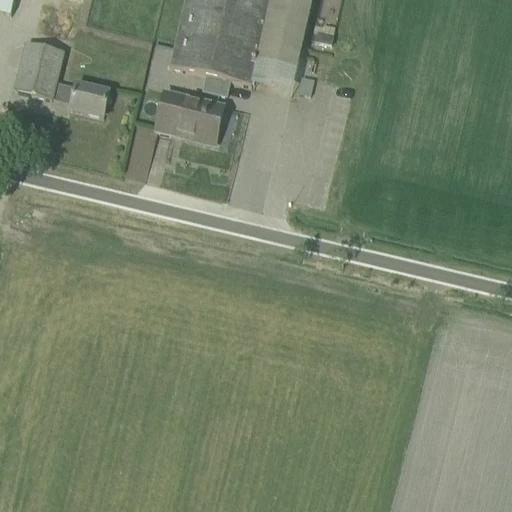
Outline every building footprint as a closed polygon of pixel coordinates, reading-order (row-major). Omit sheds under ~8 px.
[(0,0),(0,17),(11,20),(15,0),(0,0)] [(187,0),(176,53),(171,73),(252,92),(261,53),(272,0),(187,0)] [(317,39),(316,47),(332,50),(333,42),(317,39)] [(70,115),(104,123),(110,97),(76,89),(75,92),(56,88),(63,58),(27,49),(16,96),(52,105),(53,103),(72,107),(70,115)] [(303,83),(299,98),(311,100),(314,85),(303,83)] [(165,99),(156,136),(172,140),(173,136),(216,146),(224,113),(165,99)]
